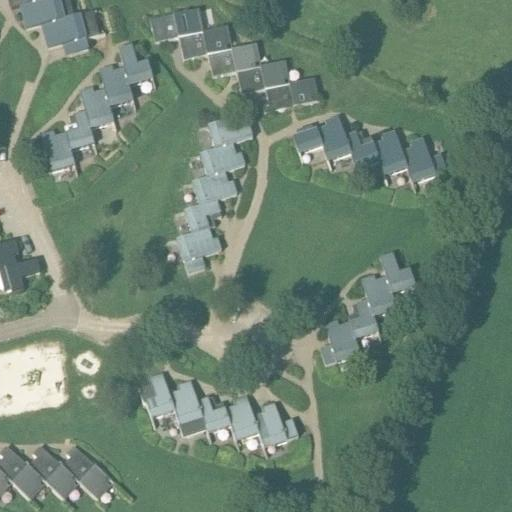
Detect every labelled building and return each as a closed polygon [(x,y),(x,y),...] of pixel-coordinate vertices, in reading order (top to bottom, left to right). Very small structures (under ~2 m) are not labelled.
[(23,0),(28,17),(44,13),(41,3),(40,0),(23,0)] [(65,33),(62,22),(56,0),(51,0),(41,3),(44,13),(28,17),(23,19),(26,32),(46,27),(49,37),(65,33)] [(198,13),(149,23),(154,46),(178,41),(178,40),(198,36),(193,15),(198,14),(198,13)] [(71,58),(88,53),(79,19),(89,16),(89,15),(62,22),(65,33),(49,37),(44,38),(48,52),(68,46),(71,58)] [(178,40),(178,41),(183,63),(207,58),(207,57),(226,53),(222,32),(227,31),(227,30),(198,36),(178,40)] [(207,57),(207,58),(212,81),(236,76),(236,74),(255,70),(251,49),(256,48),(256,47),(226,53),(207,57)] [(118,91),(128,88),(151,82),(154,93),(155,92),(148,66),(137,68),(132,48),(118,51),(124,72),(113,74),(118,91)] [(236,74),(236,76),(241,98),(265,93),(265,92),(284,88),(280,67),(285,65),(285,64),(255,70),(236,74)] [(104,93),(94,96),(98,113),(109,110),(131,104),(134,114),(135,114),(128,88),(118,91),(113,74),(112,69),(99,73),(104,93)] [(265,92),(265,93),(268,105),(262,107),(264,116),(313,106),(309,84),(314,83),(314,82),(284,88),(265,92)] [(116,135),(109,110),(98,113),(94,96),(93,91),(79,95),(85,115),(69,119),(71,128),(76,127),(77,134),(78,135),(89,132),(112,126),(115,136),(116,135)] [(327,164),(349,157),(349,155),(361,151),(359,145),(364,144),(361,135),(344,140),(338,120),(325,124),(326,129),(331,146),(321,149),(330,174),(331,174),(327,164)] [(216,152),(220,163),(235,158),(232,148),(252,141),(248,128),(228,134),(225,124),(198,133),(199,134),(209,130),(216,152)] [(331,146),(326,129),(293,140),(301,167),(302,166),(299,156),(321,149),(331,146)] [(96,157),(89,132),(78,135),(77,134),(55,140),(54,134),(50,135),(56,157),(70,153),(93,147),(95,157),(96,157)] [(56,157),(50,135),(40,138),(46,159),(35,162),(39,179),(74,170),(76,179),(77,179),(70,153),(56,157)] [(384,179),(406,172),(417,168),(411,152),(401,155),(394,135),(381,139),(383,144),(388,161),(378,164),(386,189),(387,189),(384,179)] [(349,155),(349,157),(358,182),(359,181),(356,171),(378,164),(388,161),(383,144),(372,148),(370,141),(364,144),(359,145),(361,151),(349,155)] [(413,188),(447,178),(440,159),(429,162),(422,142),(409,147),(411,152),(417,168),(406,172),(414,197),(415,196),(413,188)] [(201,158),(208,181),(211,191),(227,186),(224,176),(244,169),(240,156),(235,158),(220,163),(216,152),(190,161),(191,162),(201,158)] [(193,187),(200,209),(201,209),(204,220),(211,219),(212,223),(221,220),(216,204),(236,198),(232,185),(227,186),(211,191),(208,181),(182,189),(182,190),(193,187)] [(185,215),(192,238),(195,248),(211,243),(204,220),(201,209),(200,209),(174,218),(174,219),(185,215)] [(177,244),(188,277),(204,272),(201,260),(221,254),(217,241),(211,243),(195,248),(192,238),(166,246),(166,247),(177,244)] [(0,262),(13,259),(18,257),(14,244),(0,247),(0,262)] [(381,300),(391,296),(413,289),(417,299),(418,298),(410,273),(399,277),(392,257),(379,261),(386,281),(376,284),(381,300)] [(0,298),(0,299),(22,293),(19,282),(40,276),(36,263),(16,269),(13,259),(0,262),(0,278),(5,297),(0,298)] [(373,319),(395,312),(399,321),(400,321),(391,296),(381,300),(376,284),(374,279),(361,283),(368,304),(351,309),(354,318),(359,316),(361,322),(373,319)] [(344,345),(355,342),(377,334),(380,344),(381,344),(373,319),(361,322),(339,329),(344,345)] [(363,367),(355,342),(344,345),(339,329),(337,324),(324,329),(331,349),(319,352),(325,369),(360,359),(362,367),(363,367)] [(152,421),(174,414),(184,411),(179,394),(169,397),(162,378),(149,382),(156,402),(145,406),(154,432),(155,431),(152,421)] [(180,429),(202,422),(202,420),(213,417),(211,410),(216,409),(213,400),(197,405),(190,385),(177,389),(179,394),(184,411),(174,414),(182,439),(183,439),(180,429)] [(236,444),(258,437),(269,433),(263,417),(253,420),(246,400),(233,404),(235,409),(240,426),(230,429),(238,454),(239,454),(236,444)] [(264,452),(298,441),(292,424),(281,427),(274,407),(261,412),(263,417),(269,433),(258,437),(266,462),(267,462),(264,452)] [(208,437),(230,429),(240,426),(235,409),(213,417),(202,420),(202,422),(210,447),(211,446),(208,437)] [(27,500),(42,484),(28,472),(31,468),(31,467),(28,470),(10,453),(0,464),(0,477),(8,485),(30,505),(31,504),(27,500)] [(60,500),(75,484),(61,471),(62,470),(43,453),(31,467),(31,468),(28,472),(42,484),(64,505),(65,504),(60,500)] [(94,500),(110,483),(77,453),(62,470),(61,471),(75,484),(98,504),(98,503),(94,500)]
